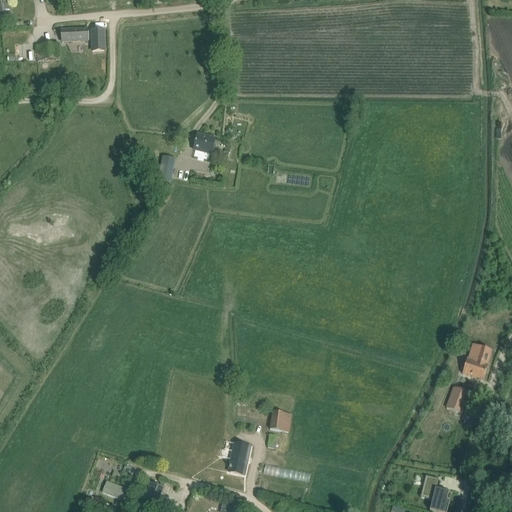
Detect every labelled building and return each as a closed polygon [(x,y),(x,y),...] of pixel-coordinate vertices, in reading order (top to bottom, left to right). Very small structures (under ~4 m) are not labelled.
[(0,0),(0,19),(11,18),(7,0),(0,0)] [(91,23),(92,46),(104,46),(103,23),(91,23)] [(87,29),(61,30),(62,43),(88,42),(87,29)] [(56,51),(37,52),(38,62),(56,61),(56,51)] [(197,136),(193,150),(212,154),(215,140),(197,136)] [(159,181),(171,183),(175,160),(163,158),(159,181)] [(488,367),(487,366),(492,351),(473,345),(468,360),(467,360),(462,375),(483,381),(488,367)] [(454,388),(446,409),(462,414),(469,394),(454,388)] [(272,412),(269,431),(289,434),(291,416),(272,412)] [(275,450),(277,438),(270,436),(268,449),(275,450)] [(244,476),(250,448),(235,445),(229,473),(244,476)] [(318,499),(320,487),(351,491),(352,481),(269,469),(266,489),(281,491),(281,492),(299,495),(300,484),(311,485),(310,491),(317,492),(316,499),(318,499)] [(427,478),(422,497),(432,500),(429,511),(431,511),(446,511),(449,503),(446,502),(448,493),(436,490),(438,481),(427,478)] [(105,495),(121,501),(126,490),(109,483),(105,495)] [(137,508),(146,511),(153,511),(163,489),(147,483),(137,508)]
